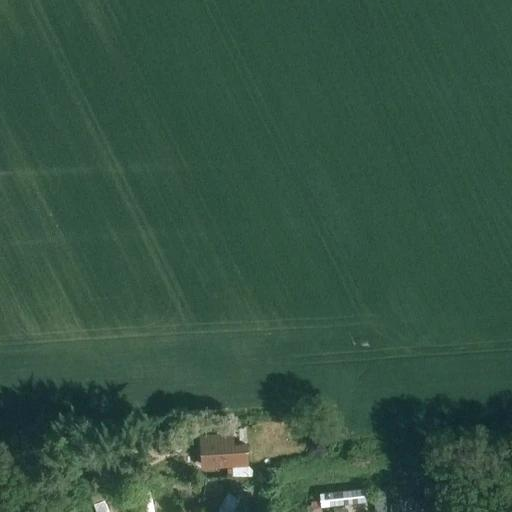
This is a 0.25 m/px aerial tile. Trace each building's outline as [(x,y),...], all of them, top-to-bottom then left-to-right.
[(233,438),(232,431),(205,433),(207,466),(247,464),(245,438),(233,438)] [(146,511),(158,511),(153,483),(142,486),(146,511)] [(425,485),(415,485),(416,499),(425,498),(425,485)] [(124,488),(110,491),(112,501),(126,498),(124,488)] [(310,502),(312,511),(320,511),(318,500),(310,502)]
